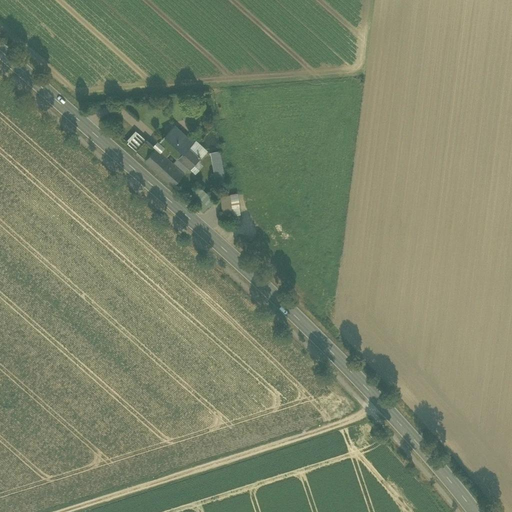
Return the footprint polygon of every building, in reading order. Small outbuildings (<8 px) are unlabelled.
[(160,151),(166,156),(170,152),(177,158),(178,159),(188,148),(193,143),(174,125),(159,142),(165,147),(160,151)] [(127,143),(137,151),(146,141),(136,133),(127,143)] [(165,147),(159,142),(158,140),(153,145),(156,147),(160,151),(165,147)] [(193,143),(188,148),(198,157),(200,159),(208,151),(195,140),(193,143)] [(146,141),(137,151),(145,159),(155,149),(146,141)] [(158,173),(170,160),(166,156),(160,151),(156,147),(155,149),(145,159),(144,161),(158,173)] [(178,159),(184,165),(188,168),(189,167),(197,159),(198,157),(188,148),(178,159)] [(225,178),(220,151),(211,152),(216,180),(225,178)] [(172,186),(184,172),(180,169),(184,165),(178,159),(177,158),(173,163),(170,160),(158,173),(172,186)] [(197,159),(189,167),(195,173),(203,165),(197,159)] [(199,185),(193,190),(210,205),(215,199),(199,185)] [(188,197),(204,212),(210,205),(193,190),(188,197)] [(230,193),(231,194),(232,215),(240,214),(238,192),(230,193)] [(231,194),(221,195),(223,216),(232,215),(231,194)]
